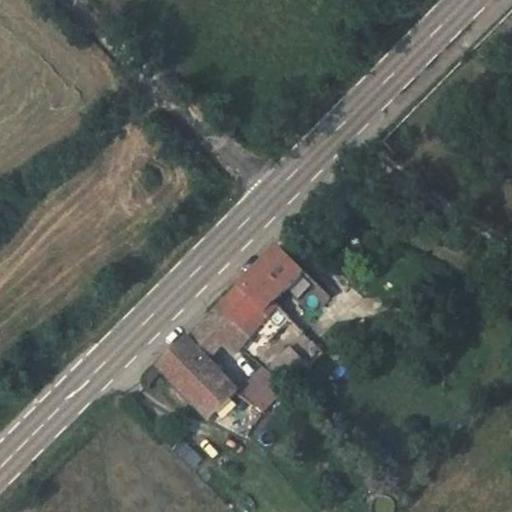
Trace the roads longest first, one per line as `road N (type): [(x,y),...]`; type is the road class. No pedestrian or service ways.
road 1 (primary): [(0,463),(468,0)]
road 2 (track): [(274,191),(65,0)]
road 3 (track): [(511,309),(451,255),(294,171)]
